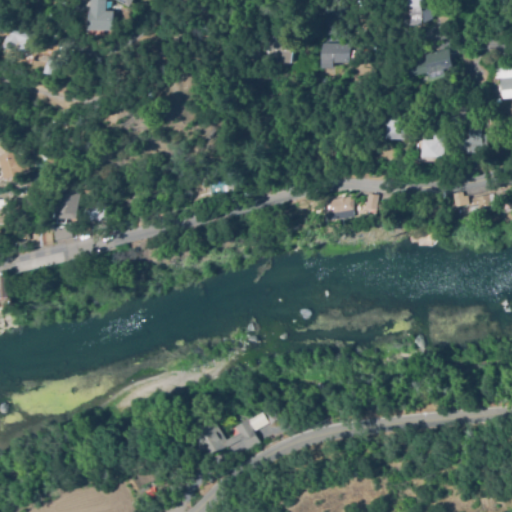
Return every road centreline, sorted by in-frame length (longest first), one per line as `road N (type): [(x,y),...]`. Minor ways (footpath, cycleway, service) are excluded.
road 1 (tertiary): [(0,267),(322,184),(511,163)]
road 2 (residential): [(194,511),(265,451),(295,437),(402,419),(511,413)]
road 3 (residential): [(328,0),(406,33),(462,33),(511,48)]
road 4 (residential): [(80,0),(81,20),(101,35),(132,31),(169,0)]
